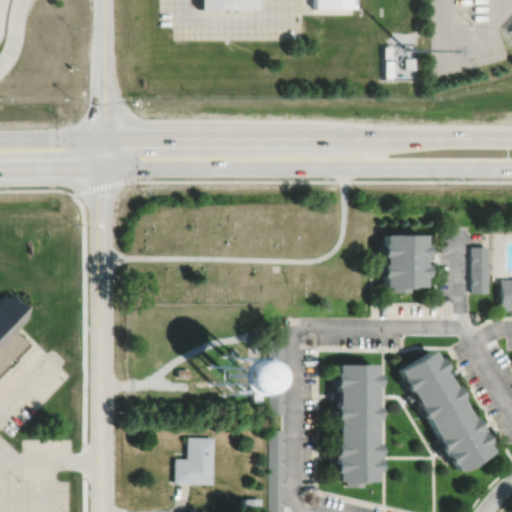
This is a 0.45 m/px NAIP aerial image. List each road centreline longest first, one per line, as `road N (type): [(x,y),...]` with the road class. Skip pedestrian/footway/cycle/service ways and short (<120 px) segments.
road 1 (trunk): [(0,167),(511,166)]
road 2 (trunk): [(511,136),(0,137)]
road 3 (tertiary): [(101,136),(101,511)]
road 4 (residential): [(102,0),(101,136)]
